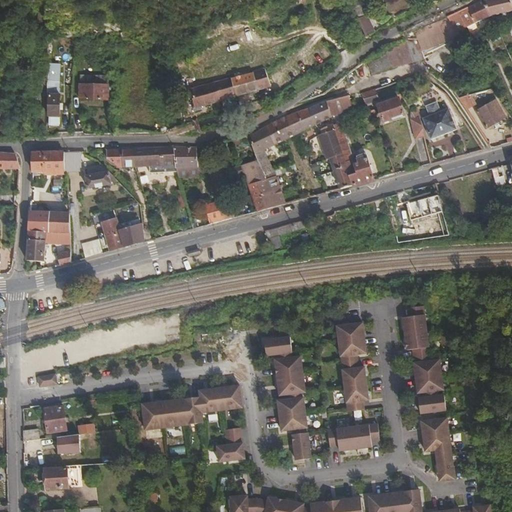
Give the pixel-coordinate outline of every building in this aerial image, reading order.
[(481,0),(479,0),(456,10),(463,25),(485,15),(489,14),(481,0)] [(481,0),(489,14),(511,8),(507,0),(481,0)] [(364,14),(357,18),(364,36),(372,32),(364,14)] [(411,30),(413,34),(419,48),(456,33),(453,25),(451,26),(444,15),(411,30)] [(390,62),(382,46),(370,54),(367,56),(375,69),(390,62)] [(55,94),(56,64),(45,63),(44,94),(47,94),(47,125),(55,125),(55,123),(58,123),(58,94),(55,94)] [(269,83),(263,64),(189,88),(194,105),(265,87),(269,98),(282,93),(278,80),(269,83)] [(396,79),(401,94),(428,85),(423,70),(396,79)] [(93,84),(93,75),(78,74),(78,83),(93,84)] [(105,84),(105,75),(93,75),(93,84),(105,84)] [(105,99),(105,84),(93,84),(78,83),(77,98),(105,99)] [(362,93),(366,104),(379,99),(375,89),(362,93)] [(471,103),(464,92),(455,95),(464,107),(471,103)] [(351,106),(347,94),(325,100),(330,115),(351,106)] [(403,111),(398,95),(377,102),(382,119),(403,111)] [(503,115),(493,99),(475,109),(484,126),(503,115)] [(330,115),(325,100),(308,106),(314,123),(330,115)] [(440,109),(436,101),(436,100),(425,103),(426,104),(429,113),(440,109)] [(314,123),(308,106),(297,109),(285,115),(292,133),(314,123)] [(447,107),(440,109),(429,113),(423,116),(430,136),(455,127),(447,107)] [(367,110),(362,111),(364,117),(375,114),(373,108),(367,110)] [(253,152),(281,138),(292,133),(285,115),(247,134),(253,152)] [(418,116),(415,117),(411,118),(415,136),(422,134),(423,134),(418,116)] [(342,158),(350,156),(339,120),(332,123),(333,128),(332,128),(340,153),(342,158)] [(340,153),(332,128),(320,132),(315,133),(324,158),(328,157),(340,153)] [(255,160),(240,165),(245,183),(262,179),(260,173),(289,162),(281,138),(253,152),(255,160)] [(133,148),(135,164),(149,164),(149,172),(177,170),(176,166),(171,146),(133,148)] [(171,146),(176,166),(197,165),(195,146),(171,146)] [(133,148),(105,149),(107,158),(118,165),(135,164),(133,148)] [(356,160),(352,161),(355,171),(347,173),(351,183),(372,178),(363,150),(353,153),(356,160)] [(31,152),(30,171),(62,170),(61,151),(31,152)] [(62,170),(65,170),(75,170),(74,151),(61,151),(62,170)] [(14,154),(0,152),(0,167),(9,168),(17,168),(16,162),(15,157),(14,154)] [(340,153),(328,157),(337,187),(351,183),(347,173),(355,171),(352,161),(350,156),(342,158),(340,153)] [(106,170),(100,164),(85,166),(86,174),(83,175),(85,186),(108,183),(106,170)] [(264,178),(262,179),(245,183),(254,210),(282,202),(276,185),(267,188),(264,178)] [(232,216),(226,197),(202,204),(208,223),(232,216)] [(34,210),(34,203),(28,203),(26,230),(44,230),(45,230),(46,211),(41,211),(34,210)] [(66,212),(46,211),(45,230),(67,232),(67,212),(66,212)] [(122,245),(117,229),(114,216),(99,221),(107,249),(122,245)] [(140,222),(117,229),(122,245),(141,240),(140,222)] [(41,260),(44,230),(26,230),(24,259),(41,260)] [(69,261),(68,250),(56,252),(56,264),(69,261)] [(402,318),(405,351),(411,350),(412,359),(429,357),(423,306),(406,308),(407,317),(402,318)] [(335,326),(339,356),(365,353),(361,323),(335,326)] [(290,352),(288,337),(262,340),(264,355),(290,352)] [(303,392),(299,356),(275,359),(272,359),(277,395),(285,394),(300,392),(303,392)] [(339,361),(345,411),(362,410),(361,401),(366,400),(362,367),(357,368),(356,359),(339,361)] [(412,363),(416,394),(421,393),(437,391),(442,391),(438,361),(429,362),(412,363)] [(53,372),(36,375),(38,385),(54,382),(53,372)] [(240,407),(237,385),(197,390),(198,396),(140,403),(143,429),(201,422),(199,412),(240,407)] [(417,399),(418,414),(444,411),(442,396),(437,396),(422,398),(417,399)] [(305,428),(301,397),(286,399),(275,400),(279,431),(290,429),(304,428),(305,428)] [(71,429),(68,406),(48,409),(51,432),(71,429)] [(419,422),(422,452),(448,449),(445,419),(419,422)] [(78,425),(79,433),(95,431),(94,423),(78,425)] [(377,441),(375,424),(325,430),(327,446),(336,445),(336,451),(369,447),(369,442),(377,441)] [(222,429),(224,444),(214,445),(216,461),(242,458),(238,427),(222,429)] [(42,428),(27,430),(28,440),(42,438),(42,428)] [(308,458),(305,432),(305,433),(290,434),(293,460),(308,458)] [(452,480),(449,454),(433,456),(436,482),(452,480)] [(104,469),(104,466),(108,465),(108,462),(62,464),(62,467),(43,468),(43,487),(65,486),(65,482),(72,482),(72,471),(104,469)] [(418,511),(416,490),(366,496),(367,511),(418,511)] [(227,496),(227,511),(299,511),(300,508),(301,504),(265,497),(265,500),(255,498),(244,498),(244,495),(227,496)] [(359,511),(358,497),(307,503),(308,508),(308,511),(359,511)]
